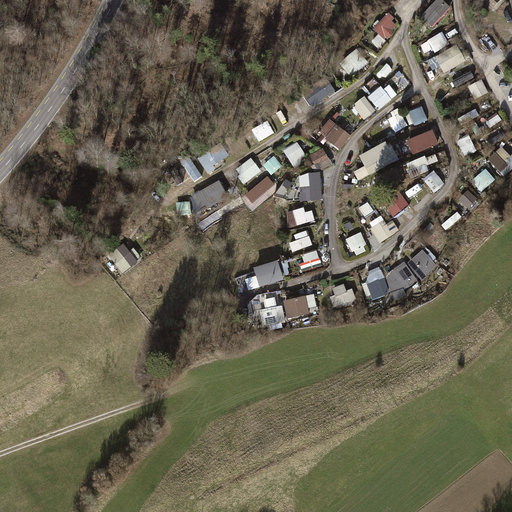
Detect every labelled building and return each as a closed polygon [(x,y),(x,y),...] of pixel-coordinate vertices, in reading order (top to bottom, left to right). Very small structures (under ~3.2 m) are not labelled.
[(450,8),(441,0),(436,0),(420,18),(432,28),(450,8)] [(479,0),(492,12),(502,0),(479,0)] [(388,14),(372,30),(377,34),(370,42),(379,51),(386,43),(383,40),(398,25),(388,14)] [(442,34),(427,41),(434,55),(459,42),(457,38),(447,43),(442,34)] [(461,50),(449,57),(455,67),(467,60),(461,50)] [(356,51),(339,66),(350,79),(368,64),(356,51)] [(459,80),(462,86),(477,77),(470,65),(459,72),(462,78),(459,80)] [(401,73),(391,81),(398,90),(408,83),(401,73)] [(481,81),(467,89),(475,103),(489,95),(481,81)] [(321,85),(304,97),(312,108),(329,96),(321,85)] [(368,101),(378,112),(382,108),(372,97),(368,101)] [(362,99),(352,107),(364,121),(374,113),(362,99)] [(488,102),(483,105),(487,112),(492,109),(488,102)] [(409,114),(405,116),(409,127),(414,125),(415,127),(427,122),(420,107),(408,112),(409,114)] [(387,122),(395,136),(407,129),(397,110),(390,114),(392,119),(387,122)] [(475,110),(457,120),(461,129),(480,119),(475,110)] [(492,127),(503,120),(499,115),(489,121),(492,127)] [(350,137),(329,121),(318,134),(340,151),(350,137)] [(268,123),(250,131),(256,143),(274,135),(268,123)] [(433,131),(407,142),(412,156),(438,145),(433,131)] [(485,141),(489,147),(505,137),(501,131),(485,141)] [(297,143),(283,151),(294,170),(308,161),(297,143)] [(386,144),(359,157),(369,178),(391,167),(389,164),(397,160),(391,147),(388,149),(386,144)] [(458,151),(463,162),(476,156),(471,144),(458,151)] [(326,158),(322,150),(309,155),(313,164),(326,158)] [(433,153),(405,165),(410,175),(437,163),(433,153)] [(492,166),(504,178),(511,169),(511,154),(503,163),(499,159),(492,166)] [(281,167),(271,155),(266,159),(269,162),(263,168),(270,176),(281,167)] [(220,158),(210,164),(213,170),(224,164),(220,158)] [(239,166),(246,179),(258,172),(250,160),(239,166)] [(380,193),(402,182),(396,168),(373,179),(380,193)] [(164,187),(170,183),(164,171),(158,174),(164,187)] [(486,171),(471,183),(481,195),(496,182),(486,171)] [(434,194),(444,185),(433,172),(427,178),(431,182),(426,186),(434,194)] [(353,176),(344,173),(342,182),(351,185),(353,176)] [(192,174),(174,184),(178,191),(196,181),(192,174)] [(311,200),(318,199),(318,176),(309,176),(309,191),(303,191),(303,202),(311,202),(311,200)] [(191,195),(198,213),(229,202),(223,183),(191,195)] [(267,183),(255,190),(258,195),(259,194),(262,200),(272,195),(269,188),(270,188),(267,183)] [(426,195),(418,187),(405,199),(412,207),(426,195)] [(383,204),(392,215),(403,207),(393,195),(383,204)] [(462,204),(470,212),(478,205),(470,196),(462,204)] [(189,201),(182,202),(186,220),(192,219),(189,201)] [(287,225),(289,229),(297,227),(298,230),(316,224),(312,211),(305,214),(303,209),(287,214),(287,225)] [(372,213),(365,218),(370,225),(377,220),(372,213)] [(440,227),(445,233),(461,219),(457,213),(440,227)] [(349,220),(342,224),(346,231),(353,227),(349,220)] [(384,221),(369,230),(379,245),(393,236),(384,221)] [(289,245),(292,254),(312,247),(309,237),(307,238),(305,232),(293,236),(295,242),(289,245)] [(360,234),(345,241),(350,254),(354,252),(356,257),(365,253),(363,248),(366,247),(360,234)] [(426,247),(434,256),(446,245),(438,236),(426,247)] [(116,250),(107,257),(122,275),(135,265),(134,263),(141,258),(133,249),(126,255),(123,250),(119,253),(116,250)] [(300,265),(303,273),(321,267),(317,252),(301,256),(304,264),(300,265)] [(422,252),(407,265),(422,283),(431,275),(436,267),(422,252)] [(406,298),(404,292),(417,283),(403,264),(385,277),(394,302),(406,298)] [(278,273),(256,279),(258,288),(281,281),(278,273)] [(363,286),(369,305),(384,300),(389,293),(384,279),(363,286)] [(334,297),(329,299),(333,310),(356,301),(351,290),(345,293),(342,286),(331,290),(334,297)] [(314,295),(283,302),(287,320),(309,316),(308,309),(316,307),(314,295)] [(282,307),(258,311),(261,328),(275,326),(274,323),(284,322),(282,307)]
